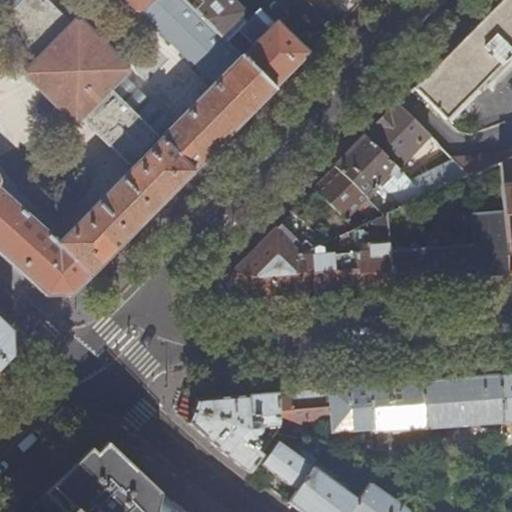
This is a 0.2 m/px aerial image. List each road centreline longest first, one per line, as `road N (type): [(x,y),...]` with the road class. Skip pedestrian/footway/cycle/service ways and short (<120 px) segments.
road 1 (residential): [(130,307),(435,0)]
road 2 (residential): [(511,324),(213,347),(162,338)]
road 3 (residential): [(88,373),(249,511)]
